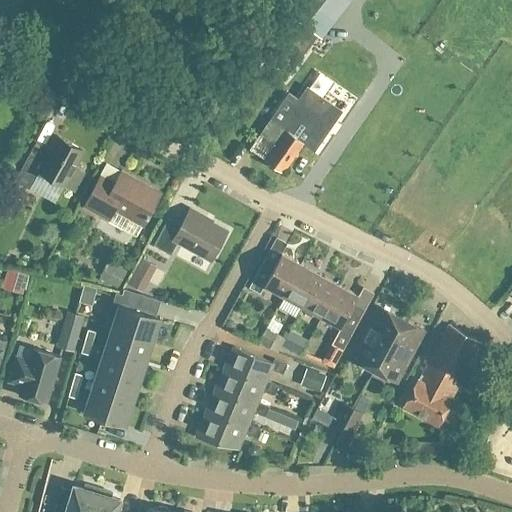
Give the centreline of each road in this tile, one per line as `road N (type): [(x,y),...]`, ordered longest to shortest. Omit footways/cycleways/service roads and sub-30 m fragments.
road 1 (residential): [(511,494),(446,476),(255,487),(150,467)]
road 2 (residential): [(268,193),(118,110),(0,28)]
road 3 (residential): [(150,467),(268,193)]
road 4 (residential): [(511,343),(445,282),(268,193)]
road 5 (residential): [(150,467),(25,435)]
